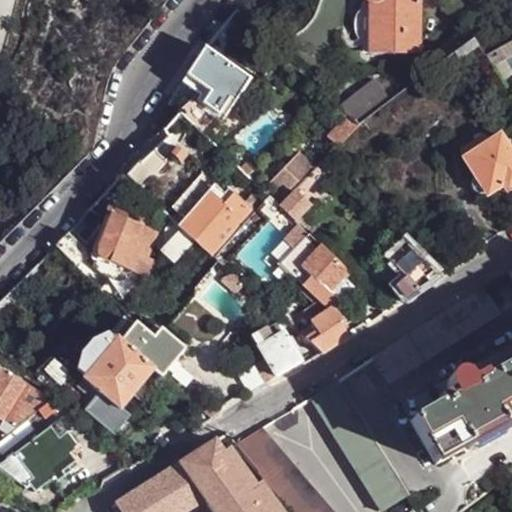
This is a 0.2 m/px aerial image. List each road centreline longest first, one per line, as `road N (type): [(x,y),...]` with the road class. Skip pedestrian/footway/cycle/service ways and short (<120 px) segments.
road 1 (residential): [(511,253),(82,511)]
road 2 (residential): [(0,273),(111,163),(145,76),(203,0)]
